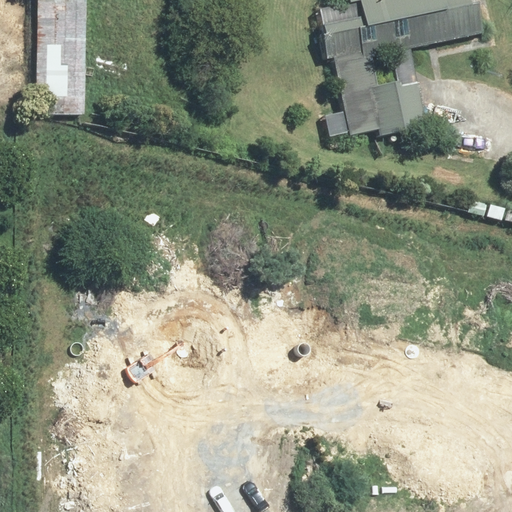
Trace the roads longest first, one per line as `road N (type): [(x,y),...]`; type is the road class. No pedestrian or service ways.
road 1 (residential): [(511,428),(216,359)]
road 2 (residential): [(231,190),(216,359)]
road 3 (residential): [(216,359),(215,511)]
